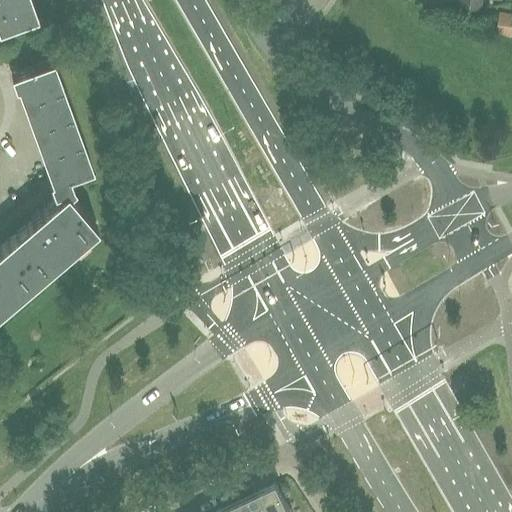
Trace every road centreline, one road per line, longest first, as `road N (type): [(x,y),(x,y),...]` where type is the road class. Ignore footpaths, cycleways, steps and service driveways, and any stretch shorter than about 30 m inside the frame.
road 1 (primary): [(128,0),(283,310)]
road 2 (secondary): [(283,310),(143,404),(25,510)]
road 3 (secondary): [(25,510),(264,393),(314,359)]
road 4 (primary): [(347,275),(190,0)]
road 5 (residential): [(262,33),(308,87),(414,148),(458,213)]
road 6 (primary): [(487,511),(376,323)]
road 7 (primary): [(314,359),(400,511)]
road 8 (residential): [(171,511),(287,458)]
road 9 (unclassified): [(458,213),(347,275)]
road 10 (unclassified): [(376,323),(484,260)]
